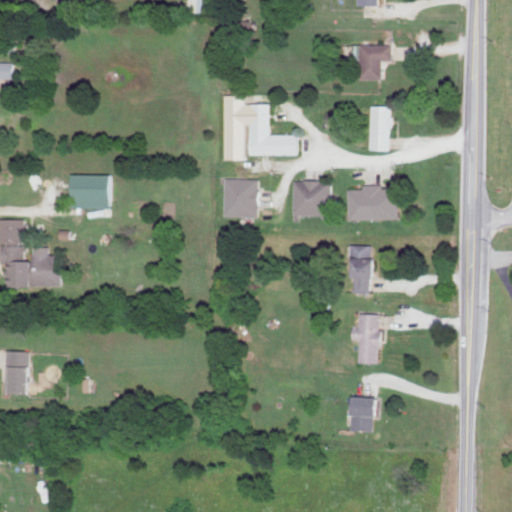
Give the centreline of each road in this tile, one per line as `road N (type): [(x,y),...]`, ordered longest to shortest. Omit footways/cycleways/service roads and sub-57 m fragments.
road 1 (tertiary): [(465,511),(477,0)]
road 2 (residential): [(472,141),(409,156),(302,164),(284,174),(270,212)]
